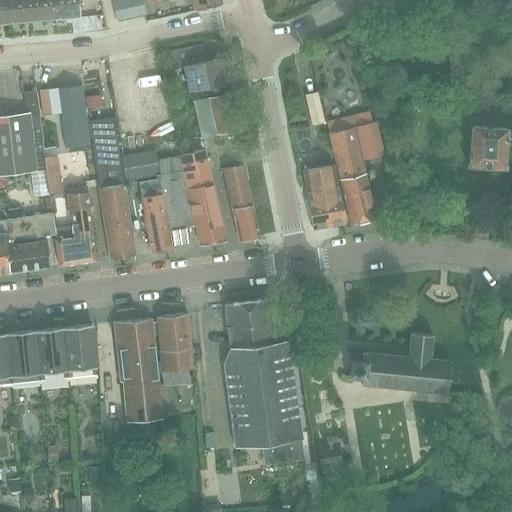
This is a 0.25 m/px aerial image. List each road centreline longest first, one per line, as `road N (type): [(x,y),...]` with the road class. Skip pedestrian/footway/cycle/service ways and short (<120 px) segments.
road 1 (residential): [(0,302),(298,261)]
road 2 (residential): [(251,14),(100,48),(0,56)]
road 3 (residential): [(298,261),(375,251),(511,260)]
road 4 (residential): [(298,261),(258,51)]
